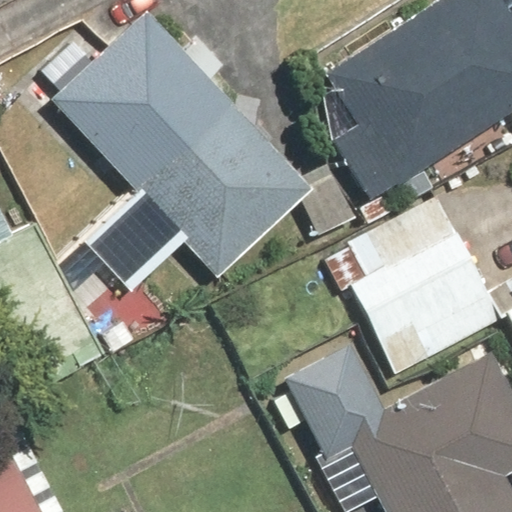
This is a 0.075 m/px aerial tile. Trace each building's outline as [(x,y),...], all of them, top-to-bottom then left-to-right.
[(143,0),(129,0),(39,86),(212,267),(310,175),(143,0)] [(369,189),(511,101),(511,6),(508,0),(423,0),(321,63),(356,119),(334,133),(369,189)] [(496,313),(437,192),(323,248),(342,286),(356,279),(397,361),(496,313)] [(387,511),(511,511),(511,475),(507,466),(511,463),(511,377),(495,344),(371,408),(342,351),(289,379),(324,447),(348,435),(387,511)] [(0,511),(42,511),(0,433),(0,511)]
